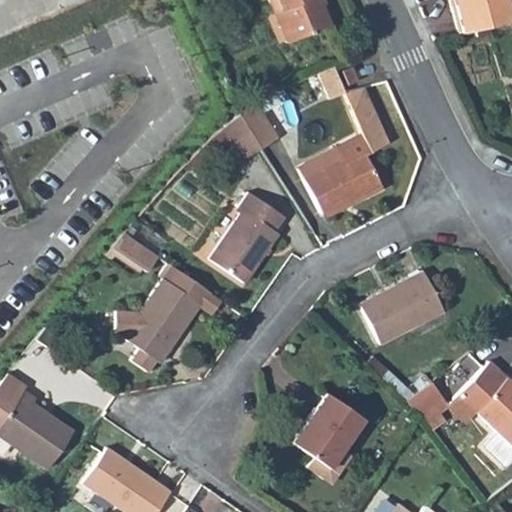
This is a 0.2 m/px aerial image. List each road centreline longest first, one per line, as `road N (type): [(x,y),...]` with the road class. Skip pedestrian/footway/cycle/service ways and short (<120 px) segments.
road 1 (residential): [(262,511),(223,487),(201,457),(200,427),(299,278),(411,222),(486,202)]
road 2 (residential): [(385,0),(486,202)]
